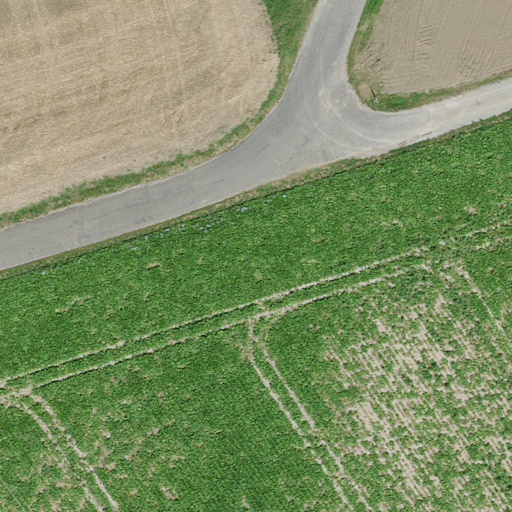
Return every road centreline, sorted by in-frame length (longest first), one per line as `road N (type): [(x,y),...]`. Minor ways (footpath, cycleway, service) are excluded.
road 1 (unclassified): [(336,0),(272,161),(0,242)]
road 2 (track): [(272,161),(511,85)]
